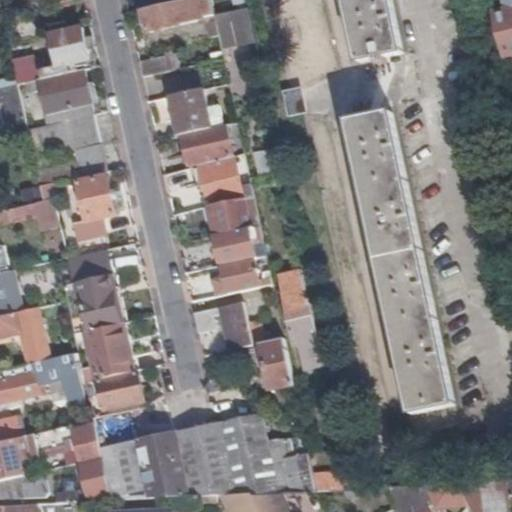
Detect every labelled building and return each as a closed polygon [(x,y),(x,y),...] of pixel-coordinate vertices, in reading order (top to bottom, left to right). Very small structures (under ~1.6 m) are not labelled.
[(137,0),(141,16),(181,6),(179,0),(137,0)] [(213,42),(223,39),(218,19),(213,0),(207,0),(204,1),(204,3),(151,14),(156,36),(209,24),(213,42)] [(406,57),(393,0),(347,0),(353,24),(350,24),(354,37),(356,36),(362,66),(379,63),(380,68),(389,66),(387,60),(406,57)] [(223,39),(225,53),(257,44),(251,12),(218,19),(223,39)] [(507,65),(508,68),(511,67),(511,20),(497,24),(507,65)] [(88,41),(86,32),(54,39),(61,71),(74,68),(72,62),(91,58),(90,51),(88,41)] [(95,40),(88,41),(90,51),(97,50),(95,40)] [(142,67),(146,82),(170,77),(167,62),(142,67)] [(88,73),(43,83),(50,119),(95,108),(88,73)] [(20,88),(18,80),(0,84),(0,94),(20,90),(20,88)] [(20,90),(0,94),(0,103),(5,129),(28,123),(20,90)] [(292,121),(309,117),(304,93),(287,97),(292,121)] [(177,140),(186,138),(229,128),(224,108),(212,110),(209,94),(176,101),(183,136),(177,137),(177,140)] [(441,330),(395,116),(352,126),(358,155),(355,155),(358,168),(361,167),(373,225),(370,225),(373,238),(376,237),(388,293),(385,293),(388,306),(390,306),(403,363),(400,364),(403,376),(406,376),(415,418),(458,409),(441,330)] [(104,146),(98,118),(31,134),(37,162),(104,146)] [(193,172),(203,170),(238,162),(247,160),(246,155),(236,157),(230,128),(229,128),(186,138),(193,172)] [(85,181),(110,175),(105,148),(79,154),(85,181)] [(254,183),(286,175),(281,151),(248,158),(249,160),(254,183)] [(203,170),(212,211),(239,204),(246,202),(257,200),(256,193),(245,195),(238,162),(203,170)] [(119,219),(111,180),(81,187),(89,225),(76,227),(80,245),(109,238),(105,222),(119,219)] [(58,187),(44,191),(47,205),(57,202),(61,201),(58,187)] [(57,202),(47,205),(0,215),(0,229),(40,219),(43,231),(63,227),(57,202)] [(242,219),(250,217),(246,202),(239,204),(242,219)] [(214,220),(219,240),(253,232),(250,217),(242,219),(239,204),(212,211),(214,220)] [(219,240),(225,268),(257,261),(260,260),(255,243),(261,241),(258,230),(253,232),(219,240)] [(0,278),(12,275),(6,250),(0,249),(0,278)] [(107,254),(71,262),(77,287),(82,286),(113,279),(115,278),(109,253),(107,254)] [(216,283),(219,301),(272,289),(270,283),(262,284),(257,261),(225,268),(228,280),(216,283)] [(58,291),(53,272),(33,276),(38,295),(58,291)] [(308,373),(328,368),(314,304),(310,304),(303,275),(282,280),(297,349),(302,348),(308,373)] [(124,328),(113,279),(82,286),(93,335),(124,328)] [(198,317),(202,337),(220,333),(218,319),(227,317),(234,354),(256,348),(247,306),(198,317)] [(41,311),(0,320),(0,342),(25,337),(32,368),(54,364),(41,311)] [(93,335),(103,384),(136,377),(124,328),(93,335)] [(274,394),(298,388),(288,342),(264,347),(274,394)] [(32,368),(0,375),(0,408),(48,397),(46,387),(65,383),(71,408),(88,405),(85,393),(78,358),(54,364),(32,368)] [(103,384),(102,384),(108,413),(147,405),(140,376),(136,377),(103,384)] [(238,389),(220,376),(209,393),(210,397),(213,400),(235,393),(238,389)] [(25,420),(15,422),(20,442),(31,440),(25,420)] [(142,448),(154,502),(202,500),(218,499),(229,499),(257,497),(279,496),(283,496),(298,495),(320,494),(310,441),(271,449),(265,421),(176,441),(142,448)] [(0,446),(20,442),(15,422),(0,425),(0,446)] [(102,444),(99,430),(77,435),(84,466),(106,461),(105,456),(102,444)] [(70,442),(68,431),(54,435),(56,445),(70,442)] [(38,439),(40,448),(56,445),(54,435),(38,439)] [(0,486),(27,480),(23,464),(43,460),(40,448),(38,439),(31,440),(20,442),(0,446),(0,486)] [(108,443),(102,444),(105,456),(111,454),(108,443)] [(105,456),(106,461),(116,505),(136,503),(154,502),(142,448),(111,454),(105,456)] [(106,461),(84,466),(91,499),(84,500),(84,506),(116,505),(106,461)] [(0,503),(36,502),(32,485),(31,479),(27,480),(0,486),(0,503)] [(32,485),(36,502),(49,501),(53,497),(49,481),(32,485)] [(470,509),(470,511),(511,511),(511,484),(460,487),(460,488),(470,509)] [(460,488),(430,490),(441,511),(470,509),(460,488)] [(400,507),(402,511),(428,511),(418,490),(392,491),(400,507)] [(279,496),(257,497),(264,511),(290,511),(283,496),(279,496)] [(229,499),(235,511),(264,511),(257,497),(229,499)] [(59,499),(61,507),(78,506),(84,506),(84,500),(84,498),(59,499)]
